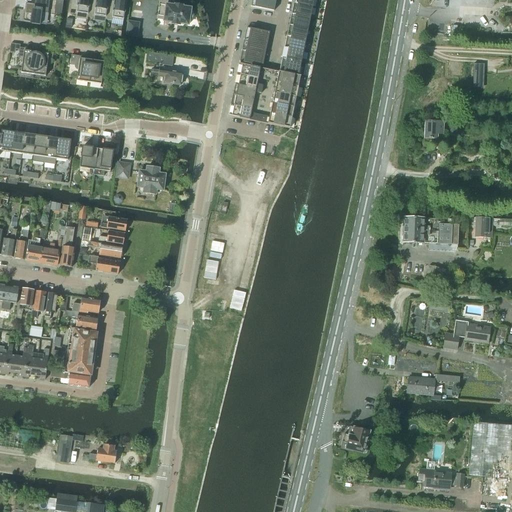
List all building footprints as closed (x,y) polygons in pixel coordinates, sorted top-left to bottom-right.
[(26,4),(23,22),(40,24),(42,13),(48,14),(49,1),(41,0),(37,0),(37,6),(26,4)] [(57,0),(55,13),(61,14),(63,1),(57,0)] [(89,9),(89,0),(77,0),(77,1),(71,1),(69,15),(75,16),(75,18),(87,20),(87,17),(89,9)] [(106,11),(108,0),(95,0),(94,9),(89,9),(87,17),(93,18),(93,21),(105,23),(105,20),(106,11)] [(123,23),(126,0),(124,0),(114,0),(112,12),(106,11),(105,20),(123,23)] [(188,21),(190,21),(190,20),(191,20),(191,19),(191,18),(191,17),(191,16),(191,15),(191,14),(190,14),(190,9),(182,8),(182,6),(174,5),(174,6),(169,6),(170,1),(165,0),(159,0),(156,19),(163,20),(163,22),(171,23),(171,24),(179,25),(179,24),(188,26),(188,21)] [(251,0),(250,7),(273,12),(276,1),(272,0),(251,0)] [(293,0),(293,4),(312,8),(313,0),(293,0)] [(293,4),(290,15),(310,19),(312,8),(293,4)] [(290,15),(288,27),(307,31),(310,19),(290,15)] [(127,21),(125,36),(138,38),(140,23),(127,21)] [(288,27),(286,38),(305,42),(307,31),(288,27)] [(246,29),(243,40),(266,45),(269,34),(246,29)] [(286,38),(284,49),(303,53),(305,42),(286,38)] [(243,40),(241,51),(264,56),(266,45),(243,40)] [(22,63),(20,73),(33,75),(36,53),(30,52),(31,50),(19,48),(18,58),(18,60),(20,62),(22,63)] [(284,49),(281,60),(300,64),(303,53),(284,49)] [(36,53),(33,75),(45,77),(46,67),(49,66),(50,65),(51,63),(52,63),(53,53),(42,51),(41,54),(36,53)] [(262,68),(262,66),(264,56),(241,51),(239,63),(262,68)] [(147,53),(146,63),(172,67),(173,57),(147,53)] [(77,71),(76,81),(88,83),(91,61),(86,60),(86,58),(75,56),(74,66),(74,68),(75,70),(77,71)] [(91,61),(88,83),(101,85),(102,75),(105,74),(107,73),(108,71),(110,61),(97,59),(97,62),(91,61)] [(281,60),(279,70),(279,71),(298,75),(300,64),(281,60)] [(238,64),(236,75),(258,80),(260,69),(238,64)] [(473,64),(472,89),(481,89),(482,65),(473,64)] [(182,79),(182,77),(181,75),(150,70),(150,75),(164,77),(163,84),(180,86),(180,81),(182,79)] [(277,73),(275,83),(298,88),(300,77),(277,73)] [(236,75),(234,86),(236,87),(235,89),(238,90),(261,95),(262,87),(257,86),(258,80),(236,75)] [(275,83),(273,94),(296,98),(298,88),(275,83)] [(273,94),(272,104),(294,109),(296,98),(273,94)] [(232,95),(230,106),(252,111),(254,100),(232,95)] [(272,104),(270,114),(292,119),(294,109),(272,104)] [(230,106),(228,117),(259,123),(260,116),(252,114),(252,111),(230,106)] [(260,116),(259,123),(290,130),(292,119),(270,114),(269,117),(260,116)] [(437,135),(442,135),(442,123),(424,122),(423,139),(436,140),(437,135)] [(455,136),(456,123),(448,123),(448,136),(455,136)] [(1,132),(0,141),(0,151),(10,153),(13,134),(1,132)] [(13,134),(10,153),(21,155),(24,135),(13,134)] [(24,135),(21,155),(32,156),(35,137),(24,135)] [(33,156),(32,162),(43,164),(47,139),(35,137),(32,156),(33,156)] [(47,139),(43,164),(54,165),(58,140),(47,139)] [(58,140),(54,165),(55,165),(55,160),(67,161),(70,161),(70,162),(73,142),(58,140)] [(94,171),(93,176),(97,150),(82,148),(79,168),(94,171)] [(97,150),(93,176),(103,177),(104,172),(109,173),(112,152),(97,150)] [(271,163),(269,173),(277,175),(279,165),(271,163)] [(127,179),(129,165),(118,164),(116,178),(127,179)] [(158,175),(159,170),(146,168),(145,173),(139,172),(136,188),(143,189),(142,194),(155,195),(155,191),(162,191),(164,176),(158,175)] [(224,168),(208,254),(244,261),(260,175),(224,168)] [(467,205),(485,206),(486,183),(468,182),(467,205)] [(113,198),(113,201),(115,204),(119,205),(122,202),(123,199),(120,196),(117,195),(113,198)] [(80,207),(78,219),(85,220),(87,208),(80,207)] [(101,224),(100,228),(124,232),(126,220),(124,220),(108,217),(108,218),(106,225),(101,224)] [(511,223),(511,220),(476,218),(475,238),(492,238),(492,226),(511,226),(511,223)] [(404,219),(403,231),(458,234),(458,226),(438,225),(438,223),(438,220),(404,219)] [(66,228),(60,266),(72,268),(75,249),(67,248),(67,245),(71,246),(74,229),(66,228)] [(37,229),(36,239),(43,240),(45,230),(37,229)] [(4,239),(1,256),(4,258),(6,257),(12,258),(16,231),(11,230),(10,240),(4,239)] [(98,241),(122,245),(124,234),(108,231),(106,238),(98,237),(98,241)] [(403,231),(403,243),(457,246),(458,234),(403,231)] [(16,242),(14,258),(14,259),(23,260),(28,233),(21,232),(20,236),(23,236),(22,242),(16,242)] [(28,246),(26,261),(39,263),(41,248),(38,248),(39,240),(34,239),(33,247),(28,246)] [(98,255),(120,259),(122,248),(88,242),(87,247),(100,249),(98,255)] [(41,248),(39,263),(57,266),(59,251),(53,250),(54,244),(50,244),(49,250),(41,248)] [(79,255),(78,260),(88,261),(88,264),(96,265),(95,271),(106,273),(107,274),(117,275),(119,263),(97,259),(97,258),(89,256),(79,255)] [(440,289),(442,283),(438,282),(441,269),(429,267),(424,286),(436,289),(436,288),(440,289)] [(31,306),(33,291),(22,289),(19,305),(31,306)] [(42,312),(45,293),(36,292),(32,317),(36,318),(37,312),(42,312)] [(54,313),(57,295),(48,293),(44,316),(49,317),(50,312),(54,313)] [(73,304),(72,312),(79,313),(87,314),(87,313),(97,314),(98,308),(99,308),(100,308),(100,304),(100,303),(99,302),(99,301),(81,298),(81,305),(73,304)] [(72,312),(71,317),(77,318),(76,329),(94,332),(95,332),(95,331),(96,331),(97,330),(97,327),(97,326),(96,326),(97,318),(92,318),(78,316),(79,313),(72,312)] [(445,336),(443,348),(456,350),(458,337),(465,338),(465,340),(487,344),(489,328),(467,325),(468,323),(455,321),(453,337),(445,336)] [(42,328),(31,327),(29,336),(41,338),(42,328)] [(66,353),(63,373),(88,377),(88,376),(90,375),(91,369),(92,367),(91,367),(93,358),(93,357),(93,355),(93,353),(94,348),(94,345),(96,335),(94,333),(94,332),(76,329),(74,329),(73,337),(69,337),(68,349),(67,351),(67,353),(66,353)] [(27,354),(24,378),(28,378),(28,376),(34,377),(37,359),(37,354),(32,353),(32,355),(31,355),(32,347),(29,346),(28,354),(27,354)] [(37,359),(34,377),(40,378),(40,380),(44,381),(48,350),(44,349),(43,355),(37,354),(37,359)] [(62,352),(59,352),(59,349),(53,349),(52,362),(61,363),(62,352)] [(7,352),(4,375),(8,376),(8,373),(15,374),(17,357),(12,356),(12,352),(7,352)] [(17,357),(15,374),(20,375),(20,377),(24,378),(27,354),(22,354),(22,357),(17,357)] [(51,371),(50,377),(68,380),(67,386),(88,389),(89,379),(90,377),(88,377),(63,373),(51,371)] [(433,396),(434,385),(434,383),(439,383),(439,382),(459,384),(460,378),(437,376),(437,381),(421,380),(421,381),(409,380),(410,379),(408,379),(407,393),(420,395),(421,393),(432,395),(432,396),(433,396)] [(511,426),(473,423),(468,476),(483,477),(507,479),(511,479),(511,426)] [(0,427),(0,447),(36,452),(39,433),(0,427)] [(364,451),(369,432),(349,427),(347,436),(343,435),(341,443),(346,444),(345,449),(363,453),(364,453),(365,451),(364,451)] [(60,436),(56,463),(68,464),(72,438),(60,436)] [(116,452),(113,451),(113,448),(112,446),(105,445),(103,446),(102,450),(97,449),(96,456),(88,454),(87,460),(114,464),(115,459),(116,458),(116,455),(116,453),(116,452)] [(450,474),(433,472),(433,471),(419,470),(418,480),(424,481),(424,487),(449,489),(449,485),(455,486),(455,487),(463,488),(464,475),(457,474),(456,477),(450,476),(450,474)] [(57,500),(55,511),(63,511),(74,511),(76,503),(57,500)] [(76,503),(74,511),(79,511),(102,511),(103,506),(85,504),(76,503)]
